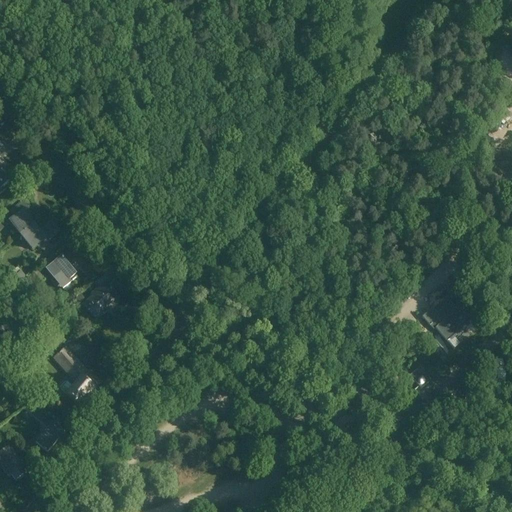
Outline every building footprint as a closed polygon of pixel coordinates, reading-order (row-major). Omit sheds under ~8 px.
[(0,194),(6,190),(3,188),(14,179),(13,178),(7,172),(10,170),(6,165),(4,167),(0,163),(0,194)] [(0,231),(10,223),(21,236),(35,224),(24,211),(28,208),(23,202),(1,220),(1,221),(0,222),(0,231)] [(40,232),(35,224),(21,236),(33,250),(37,247),(41,249),(42,247),(45,249),(49,242),(48,241),(61,230),(53,221),(40,232)] [(61,258),(46,270),(63,290),(71,283),(70,283),(77,277),(68,267),(68,266),(80,254),(74,248),(64,259),(63,258),(62,259),(61,258)] [(7,283),(3,287),(8,293),(12,290),(26,277),(18,268),(11,273),(15,277),(7,283)] [(37,269),(29,276),(37,285),(45,278),(37,269)] [(85,305),(94,316),(117,297),(106,284),(97,292),(98,294),(85,305)] [(81,297),(73,303),(75,307),(84,300),(81,297)] [(433,330),(435,329),(447,342),(454,349),(478,329),(471,322),(459,308),(456,310),(450,302),(437,313),(433,308),(422,318),(429,327),(430,327),(433,330)] [(66,348),(53,359),(60,367),(61,366),(67,373),(70,370),(79,380),(73,388),(67,383),(64,383),(60,388),(61,391),(66,396),(78,405),(93,387),(95,389),(100,384),(85,372),(72,356),(73,356),(66,348)] [(502,360),(494,359),(491,366),(490,374),(489,382),(488,389),(489,396),(492,404),(499,405),(502,397),(504,390),(505,383),(505,374),(504,367),(502,360)] [(424,373),(419,368),(408,378),(413,383),(414,382),(418,387),(412,391),(421,401),(424,399),(417,392),(428,383),(422,376),(424,373)] [(450,396),(446,400),(450,405),(455,400),(450,396)] [(32,441),(23,451),(32,461),(42,449),(47,453),(63,434),(64,434),(65,434),(58,428),(62,424),(40,405),(39,405),(40,406),(33,415),(50,429),(37,444),(32,441)] [(7,450),(0,455),(0,465),(8,477),(10,475),(15,481),(18,479),(18,480),(24,476),(24,475),(26,473),(22,467),(21,464),(14,455),(18,452),(11,442),(5,446),(7,450)]
